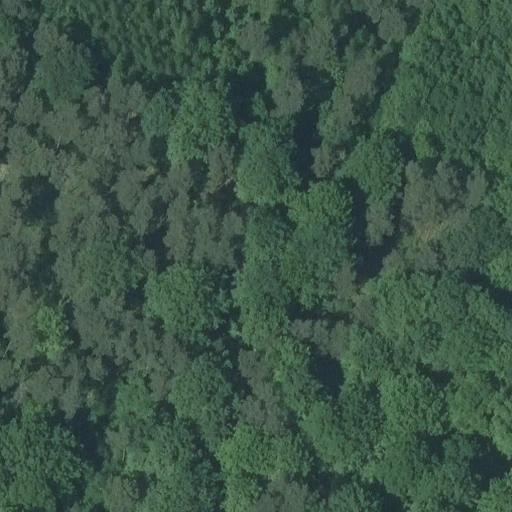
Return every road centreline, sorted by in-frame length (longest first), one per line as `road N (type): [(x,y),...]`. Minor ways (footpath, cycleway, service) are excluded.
road 1 (track): [(317,511),(436,0)]
road 2 (track): [(0,222),(55,0)]
